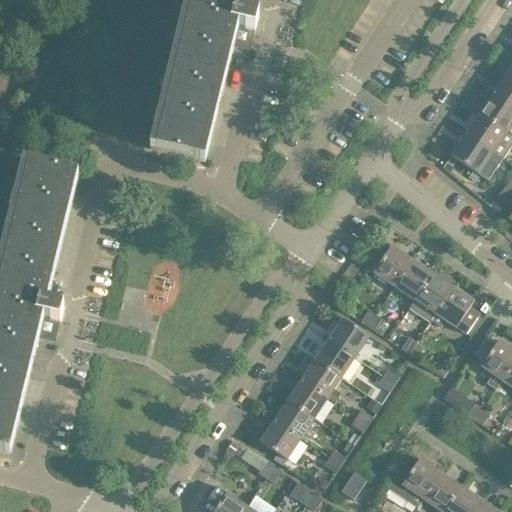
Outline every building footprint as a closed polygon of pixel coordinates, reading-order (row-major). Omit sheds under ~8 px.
[(186,0),(153,136),(159,137),(156,150),(200,161),(203,147),(209,149),(235,40),(247,43),(251,29),(255,30),(259,16),(248,13),(248,14),(242,13),(245,0),(186,0)] [(494,94),(511,106),(511,76),(507,73),(494,94)] [(480,113),(511,134),(511,106),(494,94),(480,113)] [(511,146),(511,134),(480,113),(466,134),(494,152),(504,159),(511,146)] [(451,156),(479,174),(494,152),(466,134),(451,156)] [(29,163),(26,179),(20,178),(0,258),(0,450),(5,452),(8,439),(14,440),(41,332),(53,335),(56,320),(61,321),(64,307),(53,304),(53,305),(48,304),(75,191),(69,190),(73,174),(29,163)] [(504,184),(491,200),(493,201),(502,209),(511,197),(511,190),(507,186),(504,184)] [(392,247),(374,273),(396,287),(413,261),(392,247)] [(416,301),(434,275),(413,261),(396,287),(416,301)] [(436,314),(453,288),(434,275),(416,301),(436,314)] [(470,308),(474,302),(453,288),(436,314),(432,320),(441,327),(445,320),(467,335),(480,315),(470,308)] [(369,310),(361,322),(369,327),(377,315),(369,310)] [(377,332),(385,320),(377,315),(369,327),(377,332)] [(369,337),(343,319),(329,340),(355,358),(369,337)] [(410,337),(402,349),(409,354),(417,342),(410,337)] [(355,358),(329,340),(316,360),(342,378),(355,358)] [(511,349),(499,341),(482,367),(503,381),(511,367),(511,349)] [(417,359),(425,347),(417,342),(409,354),(417,359)] [(341,394),(334,390),(342,378),(316,360),(301,382),(328,399),(335,404),(341,394)] [(439,364),(434,371),(444,378),(451,368),(444,363),(439,364)] [(511,387),(511,367),(503,381),(511,387)] [(400,377),(388,369),(383,377),(395,384),(400,377)] [(378,384),(390,392),(395,384),(383,377),(378,384)] [(328,399),(301,382),(288,402),(314,420),(328,399)] [(451,387),(443,399),(455,407),(463,396),(451,387)] [(373,399),(367,408),(377,414),(383,405),(373,399)] [(314,420),(288,402),(275,422),(301,439),(314,420)] [(476,404),(468,416),(475,421),(483,409),(476,404)] [(483,426),(491,415),(483,409),(475,421),(483,426)] [(372,419),(360,411),(355,418),(367,426),(372,419)] [(351,425),(362,433),(367,426),(355,418),(351,425)] [(261,443),(287,460),(301,439),(275,422),(261,443)] [(346,458),(334,450),(329,458),(341,466),(346,458)] [(324,466),(336,473),(341,466),(329,458),(324,466)] [(414,469),(406,463),(389,489),(418,509),(423,500),(441,473),(420,459),(414,469)] [(267,462),(259,474),(266,479),(274,467),(267,462)] [(274,484),(282,473),(274,467),(266,479),(274,484)] [(354,473),(342,492),(348,496),(354,500),(366,481),(354,473)] [(441,473),(423,500),(441,511),(444,511),(461,487),(441,473)] [(461,487),(444,511),(473,511),(481,501),(461,487)] [(200,490),(195,496),(203,502),(208,495),(200,490)] [(308,490),(300,501),(307,506),(315,495),(308,490)] [(227,493),(214,511),(243,511),(247,507),(227,493)] [(315,511),(323,500),(315,495),(307,506),(315,511)] [(498,511),(481,501),(473,511),(498,511)]
